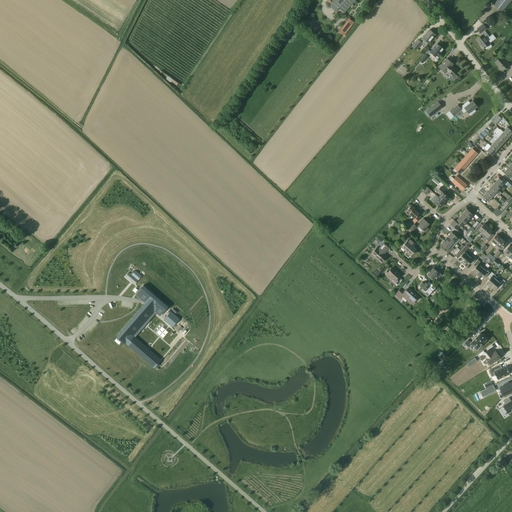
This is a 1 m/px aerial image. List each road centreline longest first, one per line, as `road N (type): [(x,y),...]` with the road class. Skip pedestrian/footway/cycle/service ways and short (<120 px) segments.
road 1 (unclassified): [(0,285),(264,511)]
road 2 (residential): [(511,111),(425,0)]
